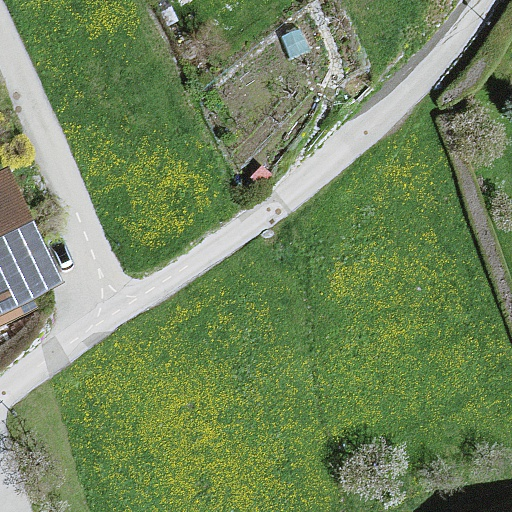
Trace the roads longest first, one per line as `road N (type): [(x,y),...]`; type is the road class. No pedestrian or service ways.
road 1 (residential): [(118,312),(346,149),(410,91),(485,0)]
road 2 (residential): [(0,45),(118,312)]
road 3 (residential): [(0,396),(118,312)]
